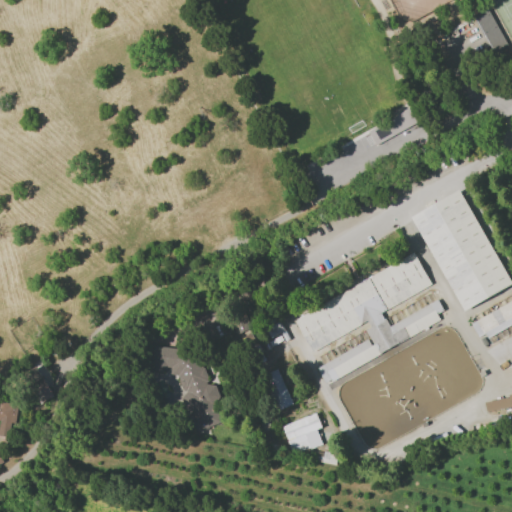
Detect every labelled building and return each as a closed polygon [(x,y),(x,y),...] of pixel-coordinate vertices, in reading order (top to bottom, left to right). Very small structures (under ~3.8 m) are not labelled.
[(493,55),(507,48),(487,7),(473,14),(493,55)] [(375,145),(416,120),(408,107),(367,132),(375,145)] [(411,214),(460,310),(509,286),(461,189),(411,214)] [(292,315),(309,351),(367,322),(369,327),(364,330),(369,340),(315,366),(323,380),(441,323),(435,313),(442,310),(437,300),(387,325),(380,310),(430,286),(415,256),(292,315)] [(511,299),(469,322),(479,340),(511,322),(511,299)] [(250,327),(243,311),(227,318),(235,334),(250,327)] [(198,352),(152,345),(148,369),(159,371),(169,368),(169,374),(177,375),(195,430),(220,422),(215,405),(217,391),(215,385),(205,383),(206,378),(198,352)] [(52,397),(36,366),(21,374),(36,405),(52,397)] [(291,404),(277,369),(260,376),(274,411),(291,404)] [(511,394),(483,401),(486,412),(511,406),(511,394)] [(0,435),(9,436),(11,423),(15,423),(17,404),(0,401),(0,435)] [(281,425),(291,454),(321,443),(315,429),(321,427),(315,412),(281,425)]
